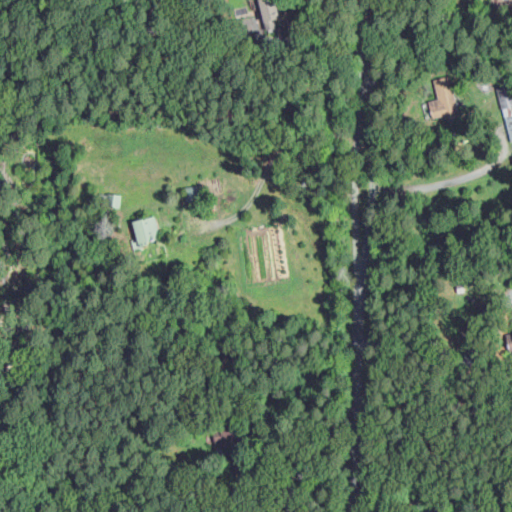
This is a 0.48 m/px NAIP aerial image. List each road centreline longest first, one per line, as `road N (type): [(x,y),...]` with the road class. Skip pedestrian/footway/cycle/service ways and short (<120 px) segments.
road 1 (residential): [(361,295),(371,257),(380,0)]
road 2 (residential): [(364,0),(361,295)]
road 3 (residential): [(361,295),(357,511)]
